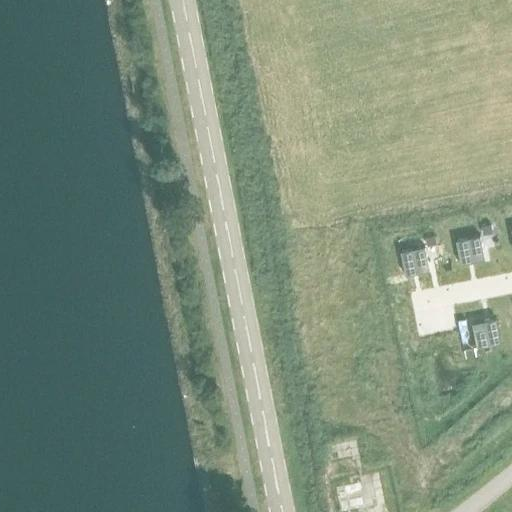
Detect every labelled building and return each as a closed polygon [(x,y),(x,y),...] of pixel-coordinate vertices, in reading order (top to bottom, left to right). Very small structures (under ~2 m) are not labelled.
[(490,224),(482,226),(484,234),(492,232),(490,224)] [(480,233),(456,238),(461,262),(463,262),(485,257),(480,233)] [(435,235),(427,236),(429,244),(437,242),(435,235)] [(425,244),(401,249),(405,273),(407,273),(429,268),(425,244)] [(495,316),(472,321),(477,345),(501,340),(496,316),(495,316)] [(474,346),(466,347),(467,355),(475,353),(474,346)] [(360,483),(344,486),(346,496),(362,493),(360,483)]
